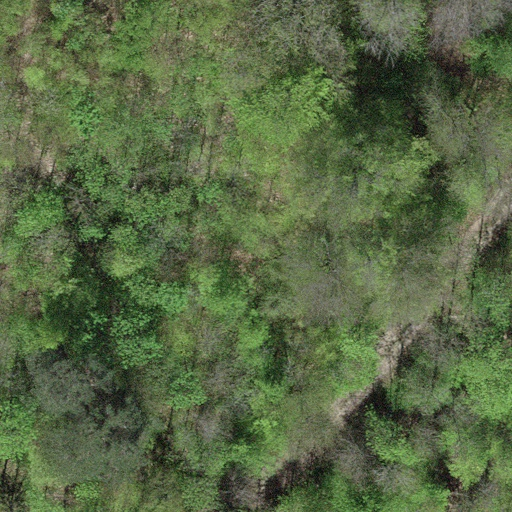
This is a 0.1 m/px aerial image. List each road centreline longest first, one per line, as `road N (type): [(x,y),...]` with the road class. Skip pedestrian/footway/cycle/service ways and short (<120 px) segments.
road 1 (track): [(225,511),(300,458),(511,195)]
road 2 (track): [(358,0),(384,41),(511,81)]
